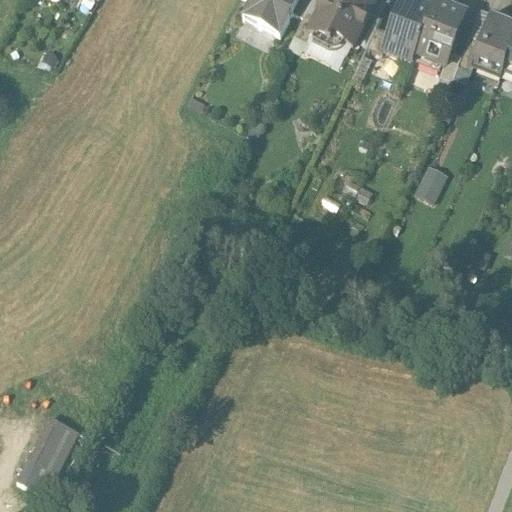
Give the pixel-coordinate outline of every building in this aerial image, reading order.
[(253,0),(251,5),(242,22),(280,41),(292,17),(300,0),(253,0)] [(300,0),(292,17),(303,22),(305,18),(314,0),(300,0)] [(327,2),(322,0),(314,0),(305,18),(316,24),(327,2)] [(316,24),(310,36),(332,47),(334,47),(337,45),(338,43),(353,51),(368,20),(377,2),(376,1),(373,0),(328,0),(327,2),(316,24)] [(382,0),(376,0),(376,1),(377,2),(368,20),(379,25),(389,3),(382,0)] [(413,66),(415,59),(433,13),(403,2),(390,37),(384,55),(413,66)] [(435,6),(433,13),(415,59),(443,70),(445,71),(450,56),(465,18),(435,6)] [(480,12),(469,39),(480,43),(491,16),(480,12)] [(502,73),(505,67),(511,48),(511,24),(491,16),(480,43),(472,65),(490,72),(491,69),(502,73)] [(384,58),(384,55),(390,37),(376,31),(366,51),(384,58)] [(461,60),(450,56),(445,71),(443,70),(440,80),(452,85),(461,60)] [(204,107),(190,100),(187,107),(201,113),(204,107)] [(256,143),(270,115),(261,110),(247,138),(256,143)] [(432,207),(446,179),(427,169),(412,197),(432,207)] [(372,196),(349,183),(343,194),(366,206),(372,196)] [(340,206),(325,198),(319,208),(335,217),(340,206)] [(503,256),(511,259),(511,239),(510,239),(503,256)] [(79,437),(49,422),(17,486),(48,501),(79,437)]
